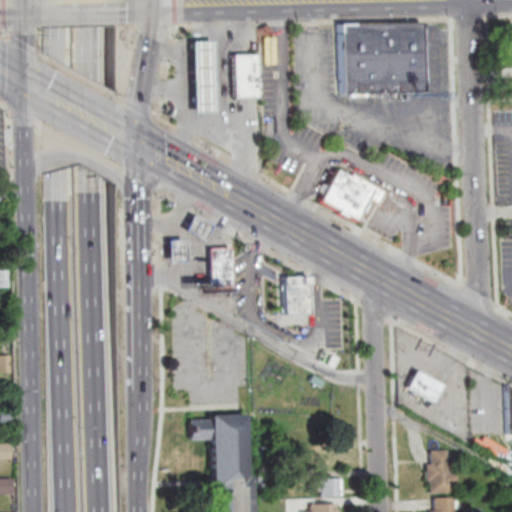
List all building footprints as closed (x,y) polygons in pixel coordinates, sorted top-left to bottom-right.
[(338,31),(338,33),(339,95),(423,93),(421,29),(338,31)] [(273,63),(272,34),(260,35),(260,63),(273,63)] [(189,39),(211,39),(211,53),(212,88),(212,111),(191,111),(190,89),(189,54),(189,39)] [(230,54),(256,53),(257,96),(232,97),(230,54)] [(356,220),(367,198),(377,203),(382,192),(333,168),(316,201),(356,220)] [(182,228),(189,214),(207,223),(199,237),(182,228)] [(163,239),(179,238),(180,259),(164,260),(163,239)] [(205,247),(228,246),(229,283),(207,284),(205,247)] [(283,276),(308,275),(309,315),(283,315),(283,276)] [(405,387),(415,369),(442,384),(432,402),(405,387)] [(511,389),(502,384),(505,433),(511,433),(511,389)] [(0,421),(0,409),(7,409),(8,421),(0,421)] [(251,511),(250,474),(246,474),(243,413),(208,414),(208,418),(187,419),(187,440),(209,439),(211,487),(214,487),(214,511),(251,511)] [(336,447),(312,447),(312,467),(336,467),(336,447)] [(449,482),(449,493),(429,493),(429,480),(425,480),(425,464),(429,464),(429,450),(446,450),(446,463),(449,463),(449,473),(456,473),(456,482),(449,482)] [(308,477),(309,493),(336,493),(336,476),(308,477)] [(0,478),(0,494),(10,494),(10,478),(0,478)] [(433,511),(433,497),(452,497),(453,510),(449,510),(433,511)] [(308,504),(335,503),(335,511),(299,511),(309,511),(308,504)]
